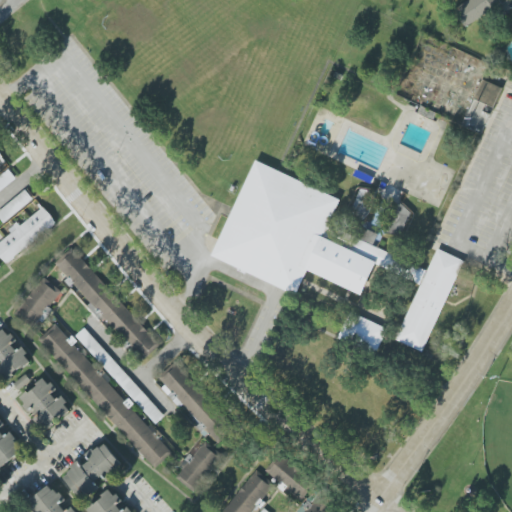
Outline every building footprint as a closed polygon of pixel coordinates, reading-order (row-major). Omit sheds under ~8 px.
[(500,4),(497,0),(469,0),(454,10),(466,27),(500,4)] [(475,100),(494,108),(502,88),(483,80),(475,100)] [(339,200),(281,172),(254,160),(213,253),(211,256),(288,292),(296,295),(308,271),(360,295),(353,313),(349,311),(337,340),(375,359),(384,338),(387,333),(395,337),(394,341),(422,354),(462,266),(464,262),(437,248),(435,253),(426,272),(373,246),(378,234),(366,228),(360,240),(329,224),(339,200)] [(0,176),(0,191),(16,179),(8,169),(0,176)] [(377,194),(361,188),(351,215),(367,220),(377,194)] [(33,199),(25,190),(0,211),(0,218),(4,223),(33,199)] [(413,211),(396,202),(383,230),(401,238),(413,211)] [(19,227),(19,226),(0,241),(0,256),(6,264),(57,223),(44,207),(19,227)] [(160,346),(75,249),(58,264),(143,360),(160,346)] [(60,293),(42,279),(16,312),(33,327),(60,293)] [(74,344),(74,343),(56,324),(38,340),(155,469),(172,453),(74,344)] [(76,336),(156,424),(164,417),(85,328),(76,336)] [(31,362),(16,342),(7,330),(0,334),(0,376),(4,382),(31,362)] [(219,443),(235,429),(176,365),(160,379),(219,443)] [(30,382),(27,376),(15,383),(18,389),(30,382)] [(19,397),(32,415),(33,415),(44,430),(70,412),(56,391),(47,378),(19,397)] [(21,449),(19,447),(16,441),(1,429),(4,425),(2,421),(0,419),(0,466),(1,467),(11,463),(21,449)] [(125,468),(104,442),(86,457),(90,461),(83,466),(79,462),(63,476),(82,499),(106,480),(107,482),(125,468)] [(175,477),(194,492),(220,458),(201,444),(175,477)] [(264,474),(305,501),(318,481),(277,455),(264,474)] [(219,511),(248,511),(270,481),(251,468),(219,511)] [(26,504),(32,511),(73,511),(70,508),(67,500),(62,494),(50,485),(26,504)] [(89,508),(91,511),(130,511),(112,489),(89,508)]
